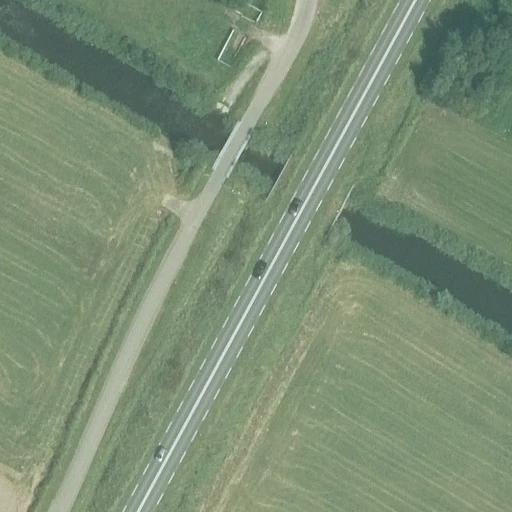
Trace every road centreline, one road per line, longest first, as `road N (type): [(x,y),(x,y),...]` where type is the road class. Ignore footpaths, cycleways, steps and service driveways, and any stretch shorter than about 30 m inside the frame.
road 1 (primary): [(142,511),(416,0)]
road 2 (unclassified): [(54,511),(306,0)]
